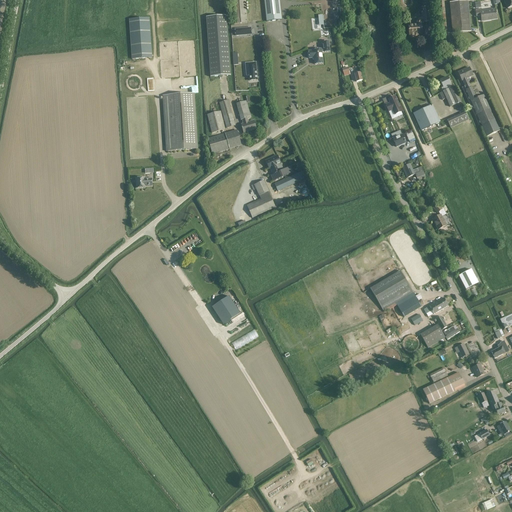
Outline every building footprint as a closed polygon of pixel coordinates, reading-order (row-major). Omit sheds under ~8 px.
[(245,0),(232,0),(234,24),(247,23),(245,0)] [(264,0),(267,22),(282,21),(280,0),(264,0)] [(511,0),(503,0),(507,9),(511,6),(511,0)] [(468,1),(450,3),(452,34),(471,32),(468,1)] [(481,12),(481,9),(476,10),(477,16),(481,16),(482,21),(497,19),(495,10),(481,12)] [(422,35),(421,25),(421,24),(422,24),(431,23),(430,12),(421,12),(421,17),(420,18),(419,18),(418,19),(417,20),(416,22),(416,24),(416,25),(409,26),(410,36),(422,35)] [(210,77),(231,76),(226,16),(206,17),(210,77)] [(132,59),(152,58),(149,18),(129,20),(132,59)] [(251,28),(235,30),(235,36),(252,35),(251,28)] [(330,52),(329,41),(322,42),(323,50),(321,50),(321,49),(313,50),(313,51),(309,51),(309,53),(308,53),(307,54),(307,57),(308,58),(309,58),(314,58),(315,64),(323,63),(322,52),(324,52),(324,53),(330,52)] [(256,63),(245,64),(247,76),(250,76),(250,81),(257,81),(256,63)] [(462,81),(466,90),(482,126),(487,137),(500,131),(495,120),(484,95),(477,99),(472,87),(471,88),(467,79),(473,76),(469,68),(458,73),(462,81)] [(454,86),(452,87),(447,78),(446,78),(444,78),(444,79),(440,81),(443,88),(441,88),(450,107),(461,102),(454,86)] [(166,151),(198,149),(194,94),(163,96),(166,151)] [(395,97),(389,100),(388,98),(383,100),(385,106),(386,106),(389,112),(393,110),(395,115),(401,112),(395,97)] [(228,100),(219,103),(226,128),(236,126),(228,100)] [(241,121),(242,120),(243,124),(241,124),(244,133),(256,129),(254,121),(249,122),(248,119),(251,118),(246,101),(236,104),(241,121)] [(432,105),(414,114),(421,131),(440,122),(432,105)] [(212,133),(225,130),(221,111),(207,115),(212,133)] [(465,112),(447,120),(451,128),(469,120),(465,112)] [(237,130),(225,133),(225,134),(208,138),(212,154),(229,149),(241,145),(237,130)] [(400,131),(392,135),(393,138),(392,139),(396,148),(406,143),(402,134),(402,135),(400,131)] [(408,141),(414,139),(412,133),(406,135),(408,141)] [(269,169),(271,168),(272,171),(271,172),(272,175),(270,176),(273,182),(292,173),(290,167),(280,171),(279,168),(278,168),(276,165),(281,163),(277,156),(265,161),(269,169)] [(287,160),(288,166),(292,165),(292,168),(295,167),(296,170),(295,159),(287,160)] [(419,173),(417,169),(413,171),(410,164),(403,168),(407,178),(415,174),(417,181),(426,177),(423,171),(419,173)] [(302,171),(274,184),(278,192),(306,179),(302,171)] [(152,186),(152,179),(144,179),(144,178),(136,178),(136,188),(145,188),(145,187),(152,186)] [(253,184),(259,199),(245,205),(251,218),(274,208),(262,180),(253,184)] [(438,204),(433,208),(438,214),(443,210),(438,204)] [(438,230),(446,225),(445,222),(445,221),(444,219),(443,219),(441,215),(433,219),(435,223),(434,223),(438,230)] [(471,270),(459,276),(466,290),(478,283),(471,270)] [(396,303),(404,317),(422,307),(400,271),(370,288),(383,310),(396,303)] [(223,325),(240,313),(229,296),(212,307),(223,325)] [(429,306),(429,307),(424,310),(426,314),(432,311),(434,314),(449,306),(444,298),(429,306)] [(419,315),(411,319),(415,326),(423,321),(419,315)] [(441,316),(436,319),(442,330),(447,327),(441,316)] [(438,325),(433,327),(440,341),(445,338),(438,325)] [(455,331),(453,327),(444,333),(447,337),(445,338),(447,341),(455,336),(460,332),(458,329),(455,331)] [(495,327),(493,328),(497,339),(504,336),(501,329),(499,330),(498,329),(496,330),(495,327)] [(249,336),(252,335),(253,338),(258,337),(256,330),(247,333),(249,336)] [(495,358),(505,353),(509,351),(504,341),(500,343),(500,345),(498,346),(499,348),(491,352),(495,358)] [(455,348),(457,352),(459,351),(462,357),(469,354),(464,344),(455,348)] [(477,377),(485,374),(480,364),(473,367),(477,377)] [(434,383),(448,376),(444,369),(430,376),(434,383)] [(423,390),(429,401),(430,403),(465,386),(458,372),(449,377),(423,390)] [(495,395),(493,392),(486,395),(491,407),(494,406),(495,409),(498,415),(505,412),(502,406),(501,406),(500,403),(496,395),(495,395)] [(484,393),(479,395),(484,408),(489,406),(484,393)] [(499,426),(504,435),(504,434),(505,437),(511,434),(511,432),(509,434),(508,432),(511,431),(506,422),(499,426)] [(487,430),(474,437),(477,442),(490,435),(487,430)] [(485,511),(489,509),(495,506),(492,499),(486,502),(482,504),(485,511)]
